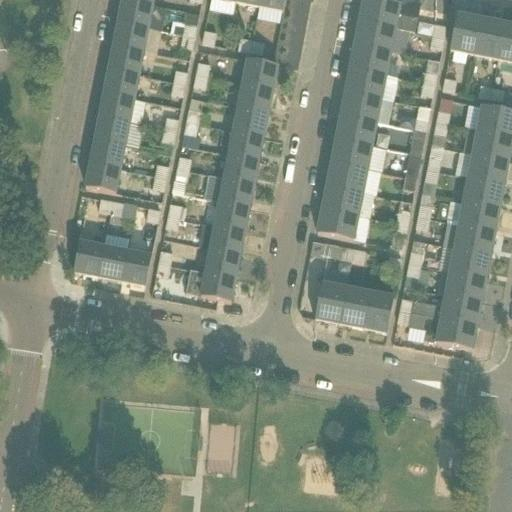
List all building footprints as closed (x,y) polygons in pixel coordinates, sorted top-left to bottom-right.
[(123,0),(123,3),(153,9),(154,0),(123,0)] [(236,0),(235,8),(259,12),(261,0),(236,0)] [(261,0),(259,12),(282,17),(283,17),(284,11),(286,0),(261,0)] [(309,15),(311,4),(292,0),(286,0),(284,11),(309,15)] [(417,23),(398,19),(400,9),(364,2),(360,25),(396,32),(396,33),(414,37),(417,23)] [(153,9),(123,3),(118,27),(160,35),(165,13),(162,12),(163,11),(153,9)] [(307,27),(309,15),(284,11),(283,17),(282,17),(281,23),(307,27)] [(185,29),(197,31),(200,20),(186,17),(184,28),(185,29)] [(481,24),(457,19),(449,56),(474,60),(481,24)] [(281,23),(281,24),(279,34),(304,39),(307,27),(281,23)] [(481,24),(474,60),(498,65),(505,29),(481,24)] [(360,25),(355,49),(391,56),(396,33),(396,32),(360,25)] [(114,51),(144,57),(156,59),(160,35),(118,27),(114,51)] [(183,40),(195,42),(197,31),(185,29),(183,40)] [(432,40),(445,42),(447,31),(435,29),(432,40)] [(498,65),(511,67),(511,30),(505,29),(498,65)] [(302,51),(304,39),(279,34),(277,46),(302,51)] [(202,47),(214,50),(217,39),(204,36),(202,47)] [(195,42),(183,40),(181,52),(193,54),(195,42)] [(442,54),(445,42),(432,40),(430,52),(442,54)] [(238,44),(228,42),(225,52),(235,54),(238,44)] [(238,55),(250,57),(253,45),(240,43),(238,55)] [(265,47),(253,45),(250,57),(262,59),(265,47)] [(300,63),(302,51),(277,46),(275,58),(300,63)] [(350,73),(386,80),(391,56),(355,49),(350,73)] [(109,74),(139,80),(144,57),(114,51),(109,74)] [(272,70),(276,71),(298,75),(300,63),(275,58),(272,70)] [(428,64),(423,87),(436,89),(440,67),(428,64)] [(247,65),(242,89),(272,94),(276,71),(272,70),(247,65)] [(199,68),(197,80),(208,82),(210,70),(199,68)] [(346,96),(381,103),(386,80),(350,73),(346,96)] [(104,98),(134,104),(139,80),(109,74),(104,98)] [(174,87),(186,89),(188,78),(176,76),(174,87)] [(206,94),(208,82),(197,80),(194,92),(206,94)] [(442,95),(454,97),(457,85),(445,83),(442,95)] [(186,89),(174,87),(172,99),(183,102),(186,89)] [(433,102),(436,89),(423,87),(421,100),(433,102)] [(242,89),(238,112),(267,118),(272,94),(242,89)] [(490,104),(492,93),(480,90),(478,102),(490,104)] [(511,96),(492,93),(490,104),(511,108),(511,96)] [(341,120),(377,127),(389,129),(394,106),(381,103),(346,96),(341,120)] [(100,122),(129,128),(134,104),(104,98),(100,122)] [(441,103),(436,127),(449,129),(453,105),(441,103)] [(187,127),(198,129),(203,106),(192,104),(187,127)] [(477,135),(511,141),(511,117),(481,111),(472,109),(467,133),(477,135)] [(419,111),(415,134),(426,137),(431,113),(419,111)] [(238,112),(233,136),(263,142),(267,118),(238,112)] [(336,144),(372,151),(377,127),(341,120),(336,144)] [(95,145),(125,151),(129,128),(100,122),(95,145)] [(164,134),(176,137),(179,125),(167,123),(164,134)] [(198,129),(187,127),(185,139),(196,141),(198,129)] [(446,141),(449,129),(436,127),(434,139),(446,141)] [(176,137),(164,134),(162,146),(174,149),(176,137)] [(424,149),(426,137),(415,134),(412,147),(424,149)] [(511,149),(511,141),(477,135),(472,158),(509,165),(511,149)] [(233,136),(229,160),(258,165),(263,142),(233,136)] [(332,167),(367,174),(372,151),(336,144),(332,167)] [(90,169),(120,175),(125,151),(95,145),(90,169)] [(472,159),(468,182),(504,189),(509,165),(472,158),(472,159)] [(422,162),(410,159),(406,182),(417,184),(422,162)] [(229,160),(224,183),(254,189),(258,165),(229,160)] [(180,161),(178,174),(189,177),(192,164),(180,161)] [(427,174),(440,177),(442,165),(429,162),(427,174)] [(327,191),(363,198),(367,174),(332,167),(327,191)] [(90,169),(86,193),(115,199),(120,175),(90,169)] [(155,182),(167,184),(169,172),(157,169),(155,182)] [(187,188),(189,177),(178,174),(175,186),(187,188)] [(440,177),(427,174),(425,187),(437,189),(440,177)] [(24,178),(13,175),(9,197),(20,199),(24,178)] [(153,194),(164,196),(167,184),(155,182),(153,192),(153,194)] [(415,196),(417,184),(406,182),(403,194),(415,196)] [(504,189),(468,182),(463,206),(500,213),(504,189)] [(254,189),(224,183),(220,207),(249,213),(254,189)] [(358,222),(363,198),(327,191),(322,215),(358,222)] [(417,221),(430,224),(435,201),(422,198),(417,221)] [(100,216),(110,218),(113,207),(102,205),(100,216)] [(204,229),(215,231),(245,236),(249,213),(220,207),(209,205),(204,229)] [(463,206),(459,229),(495,236),(500,213),(463,206)] [(124,209),(113,207),(110,218),(122,220),(124,209)] [(171,209),(168,222),(180,224),(182,211),(171,209)] [(158,228),(161,216),(149,213),(146,226),(158,228)] [(322,215),(317,238),(353,246),(358,222),(322,215)] [(399,217),(397,229),(408,232),(410,219),(399,217)] [(428,236),(430,224),(417,221),(415,233),(428,236)] [(178,235),(180,224),(168,222),(166,232),(178,235)] [(405,243),(408,232),(397,229),(394,241),(405,243)] [(459,229),(454,253),(491,260),(495,236),(459,229)] [(215,231),(211,255),(240,260),(245,236),(215,231)] [(106,242),(104,252),(98,282),(122,287),(128,257),(130,247),(106,242)] [(340,264),(342,251),(326,248),(313,246),(310,257),(324,260),(323,261),(338,264),(339,264),(340,265),(340,264)] [(104,252),(80,247),(74,277),(98,282),(104,252)] [(351,266),(354,254),(342,251),(340,264),(351,266)] [(454,253),(450,277),(486,284),(491,260),(454,253)] [(354,254),(351,266),(363,269),(366,256),(354,254)] [(211,255),(206,278),(236,284),(240,260),(211,255)] [(161,256),(159,268),(171,270),(173,258),(161,256)] [(408,269),(421,271),(423,258),(411,256),(408,269)] [(122,287),(146,291),(151,262),(128,257),(122,287)] [(399,275),(402,264),(390,261),(387,273),(399,275)] [(168,282),(171,270),(159,268),(157,280),(168,282)] [(421,274),(421,271),(408,269),(404,293),(426,297),(430,276),(421,274)] [(189,274),(186,298),(201,301),(201,302),(231,307),(236,284),(206,278),(189,274)] [(349,278),(326,274),(323,288),(322,288),(315,324),(339,329),(346,293),(349,278)] [(450,277),(445,300),(481,307),(486,284),(450,277)] [(363,334),(370,298),(346,293),(339,329),(363,334)] [(363,334),(387,338),(394,303),(370,298),(363,334)] [(428,321),(477,331),(481,307),(445,300),(443,312),(402,303),(400,316),(411,318),(428,321)] [(425,335),(423,345),(472,355),(477,331),(428,321),(411,318),(400,316),(398,327),(409,329),(408,332),(425,335)]
